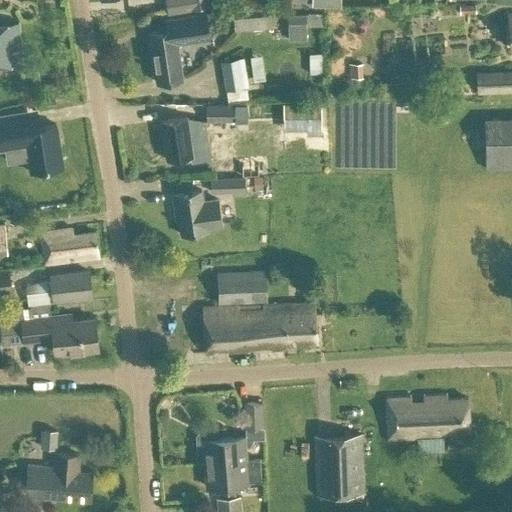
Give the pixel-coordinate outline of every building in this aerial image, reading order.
[(165,0),(168,13),(190,10),(208,7),(206,0),(165,0)] [(475,4),(457,6),(458,16),(476,15),(475,4)] [(151,44),(156,81),(184,77),(178,40),(210,35),(207,12),(165,18),(166,28),(147,30),(149,44),(151,44)] [(234,14),(235,29),(248,29),(247,13),(234,14)] [(306,14),(301,13),(288,14),(289,38),(306,38),(306,14)] [(19,21),(0,22),(0,64),(23,63),(19,21)] [(257,52),(260,75),(271,73),(267,50),(257,52)] [(221,61),(228,102),(248,99),(246,88),(248,87),(246,77),(251,76),(248,57),(221,61)] [(362,64),(349,64),(349,79),(362,78),(362,64)] [(511,69),(476,71),(477,94),(511,92),(511,69)] [(405,121),(437,121),(437,99),(405,99),(405,121)] [(310,103),(283,104),(283,129),(321,128),(320,103),(310,103)] [(234,105),(206,105),(206,121),(234,121),(234,105)] [(30,113),(0,117),(0,139),(4,139),(8,160),(28,157),(30,171),(64,165),(57,123),(33,127),(30,113)] [(168,160),(194,155),(187,115),(161,120),(168,160)] [(511,118),(485,118),(486,169),(511,168),(511,118)] [(244,176),(210,177),(211,193),(231,192),(231,195),(245,195),(244,176)] [(254,177),(254,191),(263,191),(262,176),(254,177)] [(201,189),(172,193),(176,220),(179,220),(181,233),(208,229),(207,224),(220,222),(216,198),(203,200),(201,189)] [(11,219),(0,219),(0,250),(13,249),(11,219)] [(45,262),(98,256),(95,231),(74,233),(74,227),(41,231),(45,262)] [(0,268),(0,293),(12,292),(8,267),(0,268)] [(292,267),(292,280),(299,280),(299,291),(308,291),(308,267),(292,267)] [(216,272),(218,304),(202,305),(205,351),(216,351),(216,348),(229,347),(229,352),(248,351),(248,346),(271,345),(271,348),(289,348),(289,343),(319,342),(317,299),(267,302),(265,269),(216,272)] [(54,299),(91,295),(88,270),(51,274),(54,299)] [(0,322),(21,321),(23,339),(51,336),(53,352),(97,347),(94,317),(65,321),(64,314),(51,315),(49,303),(0,308),(0,322)] [(449,443),(475,443),(475,423),(470,423),(469,397),(446,398),(446,392),(424,392),(424,399),(410,399),(410,394),(385,394),(386,437),(449,438),(449,443)] [(244,460),(244,459),(243,445),(247,445),(249,442),(249,438),(260,438),(260,403),(244,403),(243,435),(216,437),(216,428),(200,429),(196,436),(197,451),(203,451),(204,463),(244,460)] [(43,427),(41,444),(56,446),(58,428),(43,427)] [(313,435),(315,495),(364,493),(362,433),(313,435)] [(90,500),(91,470),(76,469),(78,453),(54,451),(54,464),(31,463),(30,485),(56,485),(56,497),(90,500)] [(258,458),(244,459),(244,460),(204,463),(206,486),(246,483),(246,481),(260,480),(258,458)] [(216,499),(216,511),(240,511),(240,497),(216,499)]
